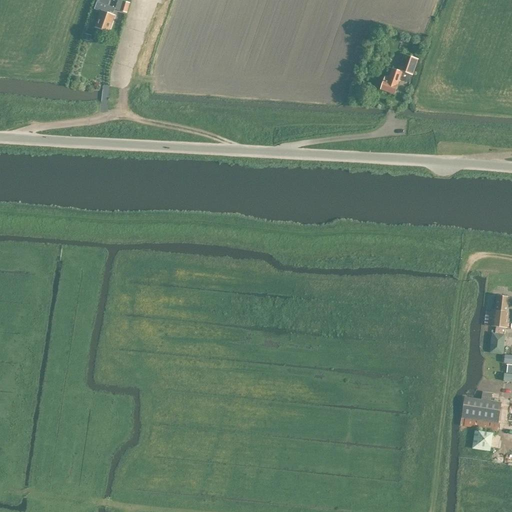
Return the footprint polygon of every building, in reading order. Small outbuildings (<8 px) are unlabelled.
[(95,27),(109,31),(114,15),(112,14),(115,7),(108,4),(109,0),(97,0),(97,1),(94,9),(101,11),(95,27)] [(120,10),(127,12),(129,3),(123,0),(120,10)] [(381,89),(394,93),(399,78),(410,81),(418,58),(404,53),(398,70),(392,67),(389,76),(385,75),(381,89)] [(496,326),(495,333),(492,332),(490,352),(502,353),(504,334),(505,327),(506,327),(508,311),(506,311),(508,296),(496,295),(495,309),(493,309),(493,312),(485,311),(484,325),(496,326)] [(511,354),(504,354),(503,362),(511,362),(511,354)] [(501,402),(490,400),(492,393),(482,391),(481,399),(464,396),(460,425),(497,430),(498,422),(501,402)] [(472,448),(489,451),(493,433),(475,430),(472,448)]
